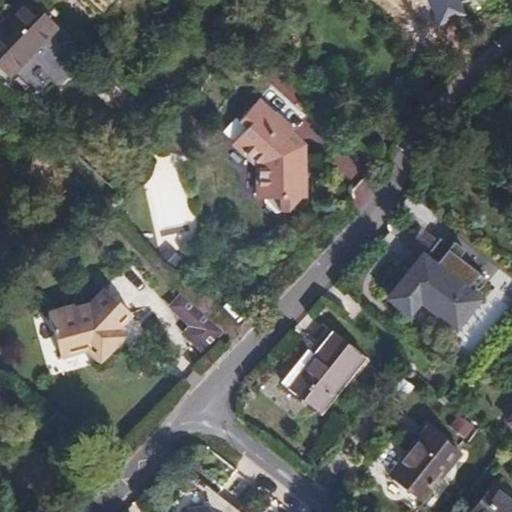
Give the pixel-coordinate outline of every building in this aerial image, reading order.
[(422,0),(431,25),(460,15),(454,0),(422,0)] [(0,28),(0,68),(8,76),(54,30),(26,2),(0,28)] [(290,142),(293,138),(297,133),(277,115),(272,120),(256,106),(241,123),(249,130),(235,145),(259,168),(260,204),(267,204),(267,208),(278,215),(291,215),(302,206),(301,203),(308,202),(306,177),(300,177),(300,170),(305,163),(295,154),(298,151),(290,142)] [(174,160),(141,167),(154,235),(165,233),(168,247),(190,242),(174,160)] [(434,261),(443,247),(428,239),(420,252),(434,261)] [(415,294),(452,323),(472,296),(417,253),(385,294),(404,309),(415,294)] [(85,350),(99,365),(118,345),(111,338),(131,317),(103,289),(88,305),(76,308),(75,304),(46,313),(59,358),(85,350)] [(165,307),(186,327),(179,334),(197,351),(218,329),(179,293),(165,307)] [(491,295),(461,346),(476,355),(506,304),(491,295)] [(281,382),(319,412),(363,355),(325,326),(314,340),(318,344),(311,352),(308,350),(281,382)] [(455,416),(449,430),(467,438),(473,424),(455,416)] [(389,473),(423,500),(460,453),(427,426),(389,473)] [(388,446),(374,465),(385,473),(399,454),(388,446)] [(240,511),(242,509),(194,469),(189,470),(202,480),(203,495),(186,497),(186,511),(240,511)] [(471,511),(511,511),(511,498),(493,484),(471,511)]
